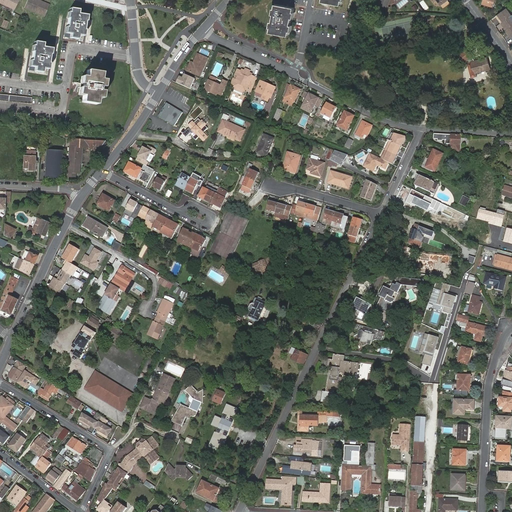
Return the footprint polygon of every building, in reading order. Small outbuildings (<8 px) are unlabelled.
[(16,5),(18,0),(0,0),(0,3),(10,8),(12,3),(16,5)] [(49,6),(36,0),(27,0),(24,8),(44,17),(49,6)] [(271,32),(289,36),(294,8),(276,4),(271,32)] [(501,23),(511,16),(511,15),(507,8),(496,16),(501,23)] [(79,11),(70,9),(69,13),(68,13),(67,19),(68,19),(67,28),(66,27),(65,33),(70,34),(70,38),(78,40),(78,36),(84,36),(85,30),(83,30),(85,22),(86,22),(87,16),(78,14),(79,11)] [(506,30),(511,25),(511,16),(501,23),(506,30)] [(475,44),(480,40),(476,35),(471,39),(475,44)] [(491,53),(495,50),(489,41),(485,44),(491,53)] [(51,55),(52,49),(42,47),(43,43),(34,42),(34,46),(33,46),(32,52),(33,52),(31,61),(30,61),(29,67),(35,68),(34,72),(42,73),(43,69),(48,70),(49,64),(48,64),(49,55),(51,55)] [(468,62),(468,63),(472,77),(476,75),(476,73),(490,69),(487,57),(476,60),(473,56),(474,55),(469,48),(461,54),(465,61),(467,60),(468,62)] [(225,55),(219,53),(216,60),(222,62),(225,55)] [(198,73),(202,75),(209,59),(200,54),(195,63),(197,63),(196,65),(194,65),(192,63),(188,71),(197,75),(198,73)] [(101,73),(87,71),(86,78),(82,77),(80,84),(83,85),(82,89),(80,88),(78,95),(83,96),(82,102),(96,105),(97,98),(102,99),(103,92),(99,91),(100,88),(103,88),(104,80),(100,80),(101,73)] [(251,74),(247,72),(244,71),(244,72),(240,71),(238,76),(240,77),(239,81),(236,80),(234,85),(237,87),(237,88),(238,88),(246,92),(247,91),(250,92),(252,88),(249,86),(250,83),(253,84),(256,78),(253,77),(254,75),(251,74)] [(192,89),(196,79),(186,74),(184,78),(181,77),(178,83),(192,89)] [(214,92),(213,93),(218,95),(219,94),(223,96),(229,82),(225,81),(222,86),(216,83),(218,79),(212,76),(210,80),(206,88),(209,89),(214,92)] [(265,95),(263,99),(269,102),(271,98),(273,99),(277,88),(272,86),(272,87),(262,83),(258,92),(265,95)] [(301,90),(291,85),(285,98),(289,100),(287,104),(292,106),(301,90)] [(307,100),(303,108),(311,113),(315,104),(320,106),(323,101),(305,92),(302,98),(307,100)] [(32,98),(0,93),(0,100),(31,103),(32,98)] [(183,113),(168,103),(160,117),(175,126),(183,113)] [(336,108),(327,104),(322,113),(331,118),(336,108)] [(355,116),(345,112),(338,126),(348,130),(355,116)] [(199,134),(196,136),(195,137),(198,140),(201,137),(205,142),(209,139),(205,134),(210,129),(207,125),(207,124),(206,123),(203,120),(198,124),(197,123),(193,126),(194,128),(186,134),(188,137),(194,133),(196,131),(199,134)] [(228,133),(227,135),(241,141),(247,129),(225,120),(220,130),(228,133)] [(372,126),(363,121),(355,138),(359,140),(361,137),(363,138),(365,134),(367,135),(372,126)] [(389,141),(391,141),(402,147),(406,139),(405,138),(392,134),(389,141)] [(274,139),(264,135),(256,153),(267,157),(274,139)] [(459,152),(460,136),(450,135),(450,148),(459,152)] [(349,139),(345,146),(350,149),(353,141),(349,139)] [(91,146),(104,147),(107,142),(74,140),(73,147),(70,147),(67,177),(74,177),(75,174),(78,174),(79,164),(81,164),(82,153),(83,148),(88,148),(89,145),(91,146)] [(391,141),(386,150),(397,156),(402,147),(391,141)] [(146,149),(144,147),(139,156),(147,161),(152,152),(154,153),(156,149),(148,145),(146,149)] [(171,150),(167,148),(162,157),(167,160),(171,152),(170,152),(171,150)] [(329,151),(327,149),(324,154),(327,156),(326,158),(329,160),(333,153),(329,151)] [(347,156),(335,149),(331,157),(330,159),(339,164),(343,166),(345,162),(347,156)] [(429,160),(425,167),(435,172),(443,154),(433,149),(428,159),(429,160)] [(45,175),(49,175),(56,175),(57,161),(60,162),(61,151),(46,150),(45,175)] [(386,150),(382,159),(388,162),(393,165),(397,156),(386,150)] [(34,161),(34,152),(24,151),(23,171),(36,172),(36,161),(34,161)] [(301,156),(288,153),(283,169),(296,173),(301,156)] [(373,155),(370,153),(363,166),(373,171),(376,165),(377,163),(378,164),(378,166),(385,169),(388,162),(382,159),(379,158),(373,155)] [(324,163),(318,161),(310,159),(307,170),(312,171),(311,174),(321,176),(324,163)] [(330,159),(328,167),(332,168),(333,166),(337,168),(339,164),(330,159)] [(56,175),(49,175),(49,177),(60,177),(60,162),(57,161),(56,175)] [(142,169),(130,162),(125,171),(137,178),(142,169)] [(227,170),(220,166),(218,172),(225,175),(227,170)] [(247,168),(244,175),(246,177),(255,181),(259,173),(247,168)] [(332,172),(329,183),(349,188),(353,175),(346,173),(345,176),(332,172)] [(200,180),(201,177),(194,173),(192,177),(199,181),(197,185),(201,187),(203,182),(200,180)] [(182,189),(185,190),(191,178),(182,174),(176,186),(182,189)] [(167,180),(159,176),(153,187),(161,191),(167,180)] [(435,190),(438,184),(419,176),(414,185),(429,192),(431,188),(435,190)] [(199,181),(192,177),(191,178),(185,190),(193,194),(197,185),(199,181)] [(251,189),(255,181),(246,177),(241,190),(249,194),(251,189)] [(366,180),(360,197),(371,201),(377,185),(366,180)] [(202,198),(212,203),(216,194),(209,190),(211,187),(208,186),(202,198)] [(511,187),(505,186),(503,195),(511,197),(511,187)] [(216,194),(212,203),(221,208),(228,192),(219,188),(216,194)] [(110,212),(116,201),(104,194),(97,205),(110,212)] [(410,204),(427,212),(431,204),(410,194),(406,201),(410,203),(410,204)] [(463,196),(460,203),(466,206),(469,199),(463,196)] [(138,204),(130,200),(126,209),(133,212),(138,204)] [(275,212),(278,204),(269,201),(266,210),(275,212)] [(305,213),(308,204),(299,201),(298,206),(294,205),(291,213),(295,214),(296,210),(305,213)] [(275,212),(274,216),(288,220),(292,207),(278,204),(275,212)] [(305,213),(304,217),(317,222),(321,208),(308,204),(305,213)] [(143,225),(152,229),(152,227),(159,215),(151,211),(143,207),(139,213),(147,217),(143,225)] [(497,213),(482,209),(479,220),(502,226),(506,212),(498,210),(497,213)] [(332,225),(335,212),(327,210),(324,219),(328,220),(327,223),(332,225)] [(345,215),(335,212),(332,225),(331,226),(345,230),(347,222),(343,221),(345,215)] [(161,232),(168,219),(159,215),(152,227),(161,232)] [(108,229),(89,217),(83,226),(103,238),(108,229)] [(354,217),(351,226),(360,229),(362,220),(354,217)] [(49,223),(37,218),(32,229),(28,227),(27,231),(36,235),(37,233),(44,236),(49,223)] [(161,232),(172,238),(179,225),(168,219),(161,232)] [(325,226),(317,224),(315,231),(322,234),(325,226)] [(410,238),(408,243),(420,247),(425,235),(429,236),(431,231),(415,225),(413,230),(412,230),(409,238),(410,238)] [(3,236),(9,239),(13,230),(4,226),(3,236)] [(351,226),(347,241),(355,243),(356,237),(357,237),(360,229),(351,226)] [(184,227),(177,241),(183,243),(184,241),(188,243),(187,245),(191,247),(192,246),(197,234),(193,232),(192,234),(189,232),(190,230),(184,227)] [(511,229),(507,228),(503,240),(511,242),(511,229)] [(191,247),(191,248),(199,251),(201,246),(203,247),(206,240),(203,239),(204,237),(197,234),(192,246),(191,247)] [(116,242),(112,248),(118,252),(121,245),(116,242)] [(121,245),(118,252),(122,254),(126,248),(121,245)] [(102,253),(95,249),(89,258),(86,256),(81,263),(94,271),(99,263),(97,262),(102,253)] [(24,261),(33,265),(37,256),(28,252),(24,261)] [(511,259),(498,255),(495,265),(511,269),(511,259)] [(250,263),(253,275),(275,269),(271,257),(250,263)] [(24,261),(19,259),(15,268),(28,274),(33,265),(24,261)] [(78,268),(66,261),(64,264),(66,265),(63,271),(71,276),(73,277),(78,268)] [(129,279),(133,272),(122,266),(105,295),(117,302),(120,297),(118,296),(119,295),(118,294),(124,284),(126,285),(130,279),(129,279)] [(63,271),(61,270),(58,275),(57,274),(55,278),(65,284),(66,285),(71,276),(63,271)] [(494,287),(494,289),(503,291),(506,279),(486,274),(484,284),(494,287)] [(10,277),(4,290),(5,291),(0,301),(0,315),(7,319),(16,300),(10,297),(18,280),(10,277)] [(168,281),(162,277),(159,283),(165,287),(168,281)] [(55,278),(50,287),(60,293),(65,284),(55,278)] [(76,279),(74,282),(75,284),(73,287),(78,290),(82,283),(76,279)] [(383,293),(381,297),(376,307),(388,313),(395,300),(392,298),(395,292),(398,294),(401,287),(394,284),(391,290),(384,287),(381,292),(383,293)] [(443,284),(437,305),(445,307),(443,312),(451,315),(457,297),(449,294),(451,286),(443,284)] [(376,294),(381,297),(383,293),(381,292),(384,287),(381,285),(378,291),(377,291),(376,294)] [(98,307),(107,312),(114,301),(105,295),(98,307)] [(473,295),(468,312),(479,315),(482,303),(479,301),(480,297),(473,295)] [(76,302),(81,305),(84,300),(79,297),(76,302)] [(266,303),(256,298),(254,304),(253,304),(251,305),(250,308),(250,310),(251,311),(248,317),(258,321),(266,303)] [(173,304),(163,300),(157,313),(158,313),(154,322),(147,335),(158,340),(173,304)] [(100,323),(91,317),(87,324),(96,329),(100,323)] [(491,328),(468,322),(466,328),(466,331),(476,334),(475,340),(480,342),(483,335),(489,337),(491,328)] [(383,341),(386,333),(355,324),(353,329),(357,330),(358,332),(357,335),(355,336),(352,337),(356,345),(361,342),(363,346),(367,344),(371,345),(372,342),(376,339),(383,341)] [(96,333),(85,326),(80,335),(81,335),(75,344),(74,344),(72,347),(76,350),(73,355),(80,359),(84,354),(83,354),(85,351),(84,350),(90,341),(90,342),(96,333)] [(123,332),(113,326),(105,339),(115,344),(123,332)] [(439,338),(425,334),(424,339),(429,340),(427,346),(422,345),(419,353),(425,355),(422,363),(430,366),(434,353),(431,352),(432,349),(435,349),(439,338)] [(18,341),(16,345),(29,350),(31,347),(18,341)] [(303,365),(308,355),(291,347),(289,352),(294,355),(291,359),(303,365)] [(458,362),(468,364),(471,350),(462,347),(458,362)] [(343,362),(344,356),(334,355),(333,360),(328,360),(327,366),(330,367),(332,367),(331,372),(330,372),(327,392),(333,393),(333,390),(339,391),(341,378),(338,377),(339,372),(341,372),(341,373),(351,374),(351,370),(356,371),(357,371),(358,364),(343,362)] [(8,377),(16,382),(26,366),(19,361),(8,377)] [(39,381),(34,377),(36,373),(29,368),(18,383),(26,388),(28,385),(27,384),(29,380),(36,385),(39,381)] [(97,372),(95,375),(126,394),(121,402),(126,406),(133,394),(97,372)] [(163,405),(175,379),(164,374),(152,400),(145,398),(140,408),(154,414),(160,403),(163,405)] [(95,375),(86,389),(123,411),(126,406),(121,402),(126,394),(95,375)] [(458,375),(458,391),(470,391),(470,376),(458,375)] [(53,392),(56,387),(49,383),(44,391),(42,389),(38,395),(41,397),(42,395),(48,399),(53,392)] [(196,411),(198,412),(202,404),(203,404),(203,391),(197,394),(196,393),(197,392),(191,385),(185,391),(190,397),(193,400),(192,403),(189,408),(185,407),(184,408),(180,406),(171,421),(182,426),(186,418),(187,415),(191,417),(193,418),(196,411)] [(215,388),(210,400),(221,405),(226,393),(215,388)] [(511,393),(505,392),(505,399),(499,398),(499,411),(511,411),(511,393)] [(338,404),(339,397),(327,396),(326,403),(338,404)] [(7,435),(10,437),(18,427),(14,424),(6,417),(14,406),(9,402),(11,400),(7,397),(6,400),(2,397),(0,399),(0,421),(5,426),(10,430),(7,433),(6,435),(7,435)] [(82,404),(71,397),(68,403),(79,410),(79,409),(80,410),(83,406),(82,405),(82,404)] [(463,410),(465,410),(474,410),(474,401),(454,400),(454,414),(463,414),(463,410)] [(19,418),(22,421),(27,414),(31,409),(27,407),(19,418)] [(221,419),(218,428),(214,436),(225,441),(236,414),(232,412),(233,410),(226,407),(221,419)] [(91,426),(95,429),(103,417),(98,414),(97,417),(96,417),(94,420),(83,414),(79,422),(89,427),(90,425),(91,426)] [(318,416),(302,416),(300,416),(297,416),(297,431),(309,432),(309,426),(318,426),(318,422),(327,422),(327,416),(318,416)] [(511,416),(496,416),(495,438),(506,439),(507,429),(511,429),(511,416)] [(108,420),(103,417),(95,429),(98,431),(97,433),(104,437),(110,428),(105,425),(108,420)] [(425,417),(415,417),(414,442),(424,442),(425,417)] [(399,435),(398,435),(397,445),(399,444),(402,444),(402,446),(401,447),(400,451),(407,452),(409,425),(399,424),(399,435)] [(458,425),(458,440),(467,441),(468,426),(458,425)] [(52,437),(56,439),(58,437),(64,429),(59,426),(57,429),(58,430),(52,437)] [(63,441),(70,432),(64,429),(58,437),(63,441)] [(26,440),(18,434),(9,446),(17,452),(26,440)] [(42,434),(40,437),(47,443),(48,444),(50,441),(49,440),(42,434)] [(5,445),(10,437),(7,435),(2,442),(5,445)] [(41,459),(42,457),(49,449),(51,446),(48,444),(47,443),(40,437),(31,449),(38,454),(36,455),(41,459)] [(72,437),(59,455),(61,456),(67,449),(79,456),(80,454),(81,454),(82,454),(86,446),(72,437)] [(130,454),(135,462),(144,456),(147,460),(155,454),(152,450),(157,446),(151,438),(147,441),(143,440),(142,442),(139,444),(137,444),(137,449),(130,454)] [(305,443),(302,443),(297,443),(297,446),(295,446),(294,452),(311,453),(312,440),(305,440),(305,443)] [(410,511),(423,511),(424,511),(421,511),(421,510),(416,510),(417,492),(421,492),(422,478),(416,478),(417,469),(421,469),(421,467),(417,467),(417,466),(418,462),(418,453),(423,453),(424,442),(414,442),(413,455),(412,485),(411,492),(410,511)] [(360,447),(344,446),(344,462),(347,462),(347,466),(359,467),(359,462),(352,462),(352,452),(360,452),(360,447)] [(496,454),(495,461),(510,462),(510,447),(498,446),(497,454),(496,454)] [(454,450),(453,465),(465,466),(466,451),(454,450)] [(132,465),(135,462),(130,454),(126,458),(132,465)] [(35,466),(41,459),(36,455),(30,463),(35,467),(35,466)] [(62,465),(65,460),(63,457),(61,456),(59,455),(55,460),(62,465)] [(65,460),(71,464),(73,461),(67,456),(66,457),(64,455),(63,457),(65,460)] [(35,466),(45,473),(52,464),(42,457),(41,459),(35,466)] [(126,458),(119,468),(126,473),(132,465),(126,458)] [(90,463),(83,460),(75,471),(79,474),(82,476),(90,482),(91,477),(88,476),(92,468),(88,466),(90,463)] [(283,472),(310,475),(310,471),(311,465),(311,464),(302,463),(292,462),(292,467),(283,467),(283,472)] [(183,470),(185,466),(178,466),(178,468),(175,470),(168,463),(165,470),(175,480),(178,476),(183,470)] [(186,466),(185,466),(183,470),(178,476),(186,476),(189,480),(193,476),(187,468),(186,466)] [(363,475),(364,467),(347,466),(344,466),(343,489),(350,489),(351,474),(363,475)] [(363,475),(363,493),(380,494),(380,486),(370,486),(371,467),(364,467),(363,475)] [(61,473),(54,468),(46,479),(53,484),(61,473)] [(53,486),(58,491),(72,473),(71,472),(71,471),(68,468),(67,469),(66,469),(53,486)] [(124,479),(127,474),(126,473),(124,472),(119,468),(118,468),(115,471),(114,473),(113,472),(111,475),(112,476),(120,481),(122,478),(124,479)] [(406,481),(406,470),(389,469),(388,480),(406,481)] [(511,471),(499,471),(499,482),(508,483),(508,482),(511,482),(511,483),(511,482),(511,471)] [(77,483),(82,476),(79,474),(78,475),(76,479),(69,488),(65,492),(78,501),(86,490),(77,483)] [(216,481),(217,477),(211,474),(208,480),(215,483),(216,481)] [(109,481),(106,485),(113,489),(116,491),(119,487),(117,485),(120,481),(112,476),(111,475),(108,478),(110,479),(109,481)] [(452,475),(451,490),(464,491),(465,476),(452,475)] [(283,490),(282,504),(290,505),(292,485),(296,485),(296,478),(285,478),(284,481),(267,480),(267,488),(283,490)] [(146,481),(144,485),(152,489),(154,485),(146,481)] [(219,489),(203,481),(197,493),(214,501),(219,489)] [(102,504),(104,501),(111,491),(113,489),(106,485),(105,484),(98,500),(102,504)] [(304,493),(304,501),(329,503),(329,484),(321,484),(321,493),(304,493)] [(11,488),(8,485),(0,495),(0,497),(0,498),(2,499),(4,497),(11,488)] [(27,493),(18,486),(8,498),(18,505),(27,493)] [(165,499),(174,505),(177,501),(168,494),(165,499)] [(45,511),(55,501),(47,495),(33,511),(45,511)] [(406,507),(406,498),(396,497),(396,495),(389,495),(389,507),(401,508),(401,507),(406,507)] [(29,502),(25,499),(14,511),(25,511),(28,508),(26,506),(29,502)] [(439,499),(438,511),(444,511),(445,510),(457,511),(458,500),(439,499)] [(108,511),(112,508),(108,505),(109,504),(104,501),(102,504),(97,510),(100,511),(108,511)] [(123,511),(127,508),(118,502),(111,511),(123,511)]
